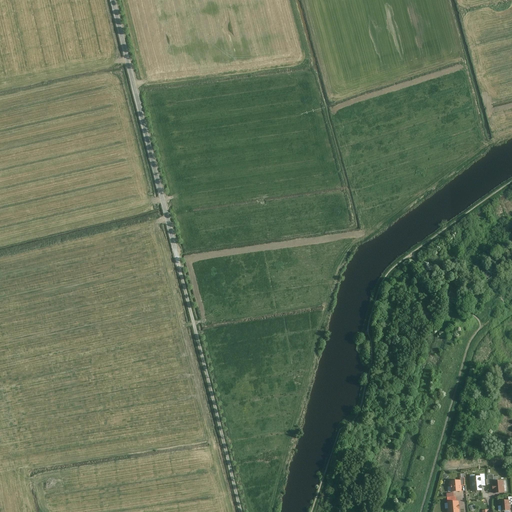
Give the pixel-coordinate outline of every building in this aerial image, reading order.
[(486,485),(486,484),(488,484),(487,475),(486,475),(486,479),(485,479),(485,474),(477,474),(477,476),(469,477),(470,491),(482,490),(482,486),(486,485)] [(459,477),(459,480),(450,480),(451,492),(461,491),(461,488),(462,488),(461,485),(465,485),(464,477),(459,477)] [(503,480),(493,481),(492,481),(492,483),(492,484),(492,490),(493,490),(493,493),(504,492),(503,480)] [(459,511),(459,509),(459,504),(458,500),(456,501),(456,496),(447,497),(448,508),(447,508),(447,511),(459,511)] [(501,511),(510,510),(509,504),(509,500),(500,501),(501,511)]
